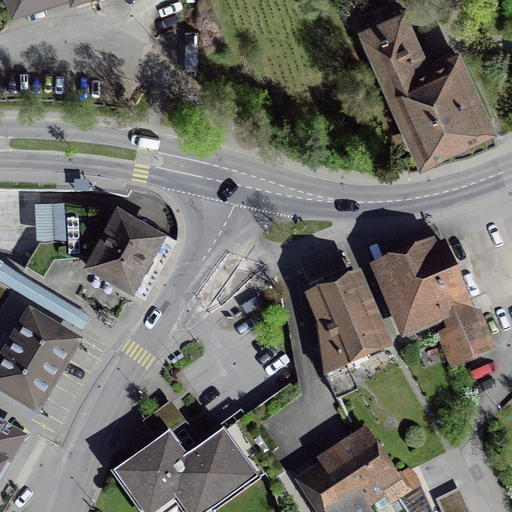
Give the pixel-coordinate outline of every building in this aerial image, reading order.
[(11,0),(14,9),(40,0),(45,0),(46,1),(47,0),(11,0)] [(423,157),(489,127),(456,55),(429,68),(404,10),(364,26),(423,157)] [(66,202),(37,203),(38,238),(66,238),(66,202)] [(0,399),(38,422),(57,434),(77,398),(89,378),(101,361),(140,308),(133,304),(83,277),(117,216),(100,212),(87,210),(66,208),(67,244),(39,245),(19,279),(0,266),(0,399)] [(133,304),(167,244),(117,216),(83,277),(133,304)] [(444,311),(469,301),(445,246),(381,273),(406,332),(446,316),(444,311)] [(382,345),(350,273),(312,289),(325,321),(318,325),(323,372),(328,382),(349,372),(344,362),(382,345)] [(476,318),(442,332),(455,361),(488,346),(476,318)] [(145,511),(207,511),(264,472),(271,481),(284,472),(271,452),(272,452),(266,443),(303,417),(285,392),(284,393),(285,393),(248,420),(247,419),(246,420),(247,421),(206,450),(194,459),(176,434),(160,446),(119,475),(145,511)] [(143,422),(160,446),(176,434),(194,459),(206,450),(171,402),(143,422)] [(0,489),(28,443),(0,426),(0,489)] [(397,476),(371,438),(304,482),(323,511),(370,511),(363,500),(368,497),(378,511),(381,511),(420,485),(415,475),(408,469),(397,476)] [(474,511),(463,484),(438,494),(445,511),(474,511)]
